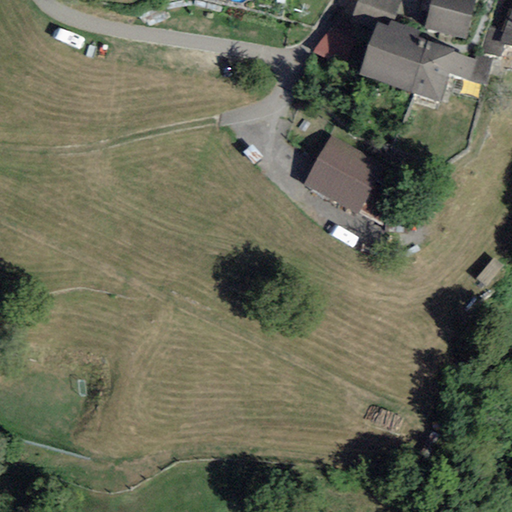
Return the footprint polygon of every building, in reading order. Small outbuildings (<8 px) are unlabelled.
[(401,0),(358,0),(351,21),(374,29),(377,22),(389,26),(391,20),(394,21),(401,0)] [(475,1),(470,0),(433,0),(428,29),(468,37),(475,1)] [(511,16),(501,47),(511,51),(511,16)] [(411,93),(428,41),(417,37),(420,30),(394,21),(391,20),(389,26),(377,22),(374,29),(359,75),(411,93)] [(455,49),(428,41),(411,93),(440,103),(449,74),(471,81),(478,60),(454,52),(455,49)] [(345,169),(289,143),(265,192),(322,219),(345,169)]
